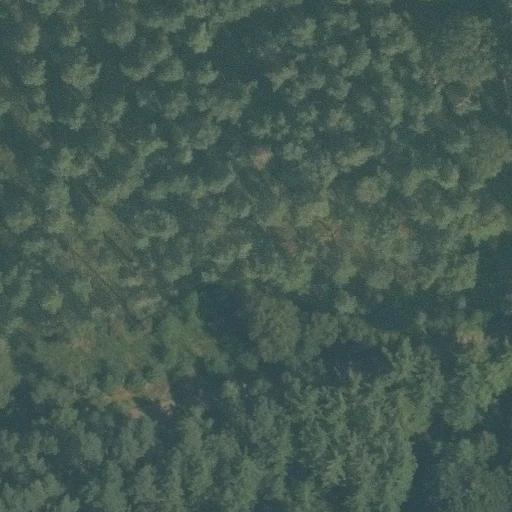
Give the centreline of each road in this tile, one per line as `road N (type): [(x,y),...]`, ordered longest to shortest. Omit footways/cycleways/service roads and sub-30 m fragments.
road 1 (unclassified): [(0,435),(511,328)]
road 2 (track): [(492,0),(511,144)]
